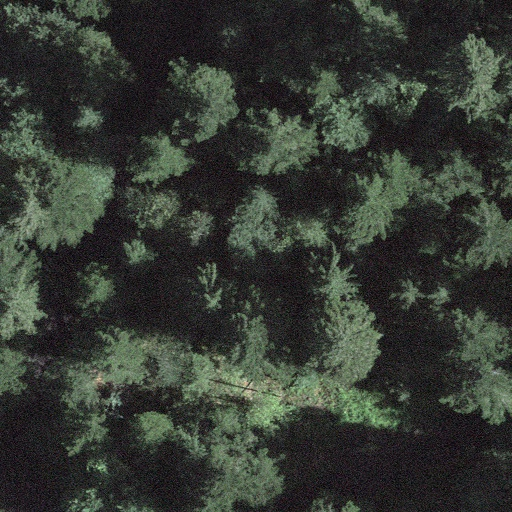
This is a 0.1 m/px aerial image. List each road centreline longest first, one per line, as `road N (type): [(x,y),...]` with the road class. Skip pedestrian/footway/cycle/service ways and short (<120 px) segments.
road 1 (track): [(188,0),(40,335),(18,411),(20,491),(33,511)]
road 2 (track): [(282,511),(511,414)]
